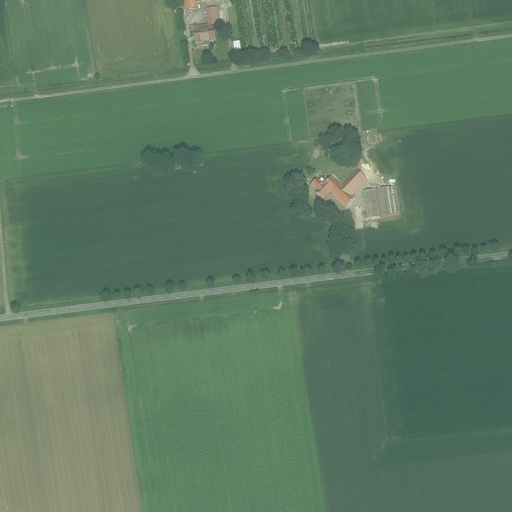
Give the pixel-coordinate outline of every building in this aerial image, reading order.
[(181,0),(183,12),(197,11),(195,0),(181,0)] [(206,10),(206,26),(218,26),(217,10),(206,10)] [(192,29),(193,44),(214,43),(213,27),(192,29)] [(315,181),(310,186),(317,193),(315,195),(322,201),(329,193),(345,208),(352,201),(349,198),(364,182),(354,173),(340,188),(330,178),(322,186),(323,187),(322,188),(315,181)] [(363,194),(364,220),(397,218),(395,191),(363,194)]
